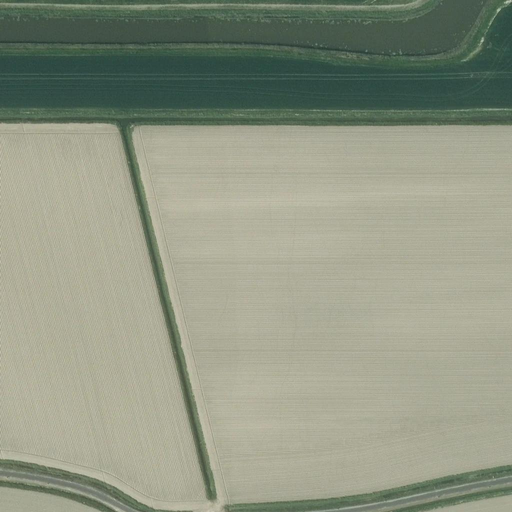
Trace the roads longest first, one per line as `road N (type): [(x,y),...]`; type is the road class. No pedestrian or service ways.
road 1 (unclassified): [(511,479),(338,511)]
road 2 (unclassified): [(131,511),(79,487),(0,474)]
